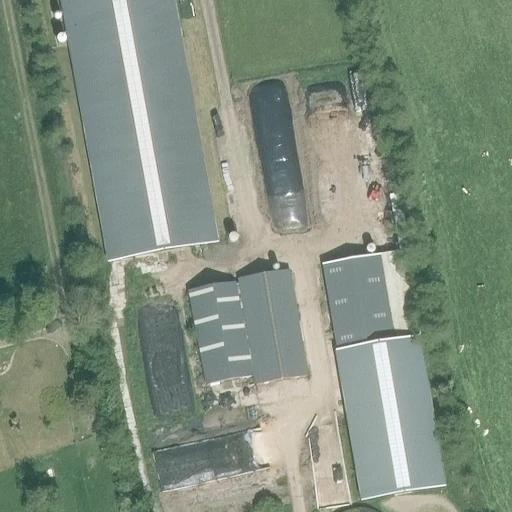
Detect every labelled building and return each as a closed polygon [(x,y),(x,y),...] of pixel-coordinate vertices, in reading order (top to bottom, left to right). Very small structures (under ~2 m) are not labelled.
[(213,243),(169,0),(63,0),(111,262),(213,243)] [(323,265),(338,352),(393,343),(378,255),(323,265)] [(255,385),(307,377),(290,271),(236,280),(237,284),(189,292),(205,385),(253,377),(255,385)] [(393,343),(338,352),(336,353),(335,353),(360,504),(446,489),(420,339),(420,338),(393,343)] [(154,451),(163,491),(229,476),(220,436),(154,451)]
